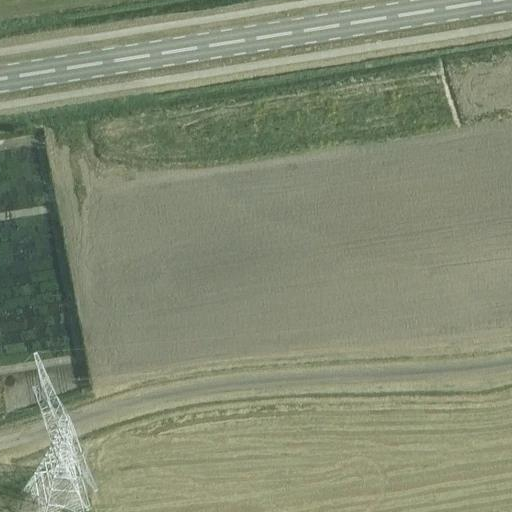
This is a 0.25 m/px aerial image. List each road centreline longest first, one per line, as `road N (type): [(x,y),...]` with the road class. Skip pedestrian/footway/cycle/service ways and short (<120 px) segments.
road 1 (unclassified): [(0,446),(214,388),(511,364)]
road 2 (primary): [(0,83),(511,2)]
